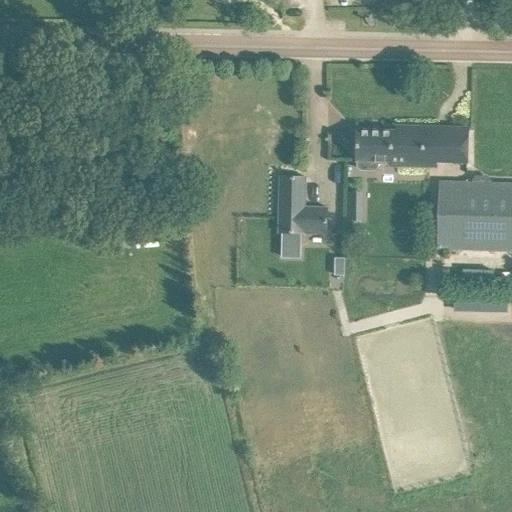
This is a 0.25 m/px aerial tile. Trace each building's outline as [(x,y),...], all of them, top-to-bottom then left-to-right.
[(357,160),(359,160),(359,166),(362,170),(375,170),(378,166),(378,161),(391,161),(391,166),(437,167),(437,161),(468,161),(468,127),(396,126),(396,131),(357,130),(357,160)] [(306,177),(280,176),(279,232),(327,233),(327,207),(305,207),(306,177)] [(511,183),(440,182),(437,248),(511,250),(511,183)] [(344,219),(361,219),(362,192),(345,191),(344,219)] [(336,256),(335,274),(344,274),(344,257),(336,256)] [(494,268),(464,267),(463,285),(494,286),(494,268)] [(454,295),(454,311),(494,312),(494,296),(454,295)]
